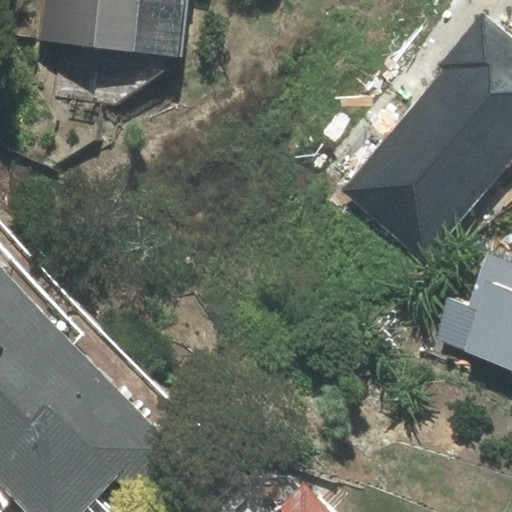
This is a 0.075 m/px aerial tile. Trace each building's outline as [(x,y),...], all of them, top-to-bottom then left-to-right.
[(38,0),(35,53),(194,68),(199,0),(38,0)] [(511,165),(511,48),(485,20),(340,164),(409,256),(511,165)] [(511,240),(502,236),(454,342),(511,368),(511,240)] [(117,479),(135,498),(179,452),(72,345),(82,334),(0,245),(0,484),(26,511),(108,511),(96,499),(117,479)] [(328,511),(304,487),(278,511),(328,511)]
